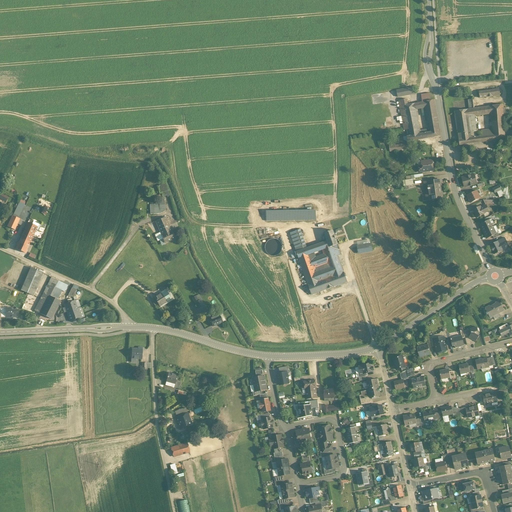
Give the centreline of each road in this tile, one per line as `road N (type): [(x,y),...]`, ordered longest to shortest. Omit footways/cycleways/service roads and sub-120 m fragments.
road 1 (unclassified): [(0,248),(107,299),(130,327)]
road 2 (residential): [(286,426),(325,419),(337,425),(345,472),(298,485)]
road 3 (tertiary): [(130,327),(266,356)]
road 4 (unclassified): [(460,206),(430,71)]
road 5 (tertiary): [(375,346),(489,277)]
road 6 (tertiary): [(0,332),(130,327)]
road 7 (residential): [(436,401),(431,366),(511,343)]
